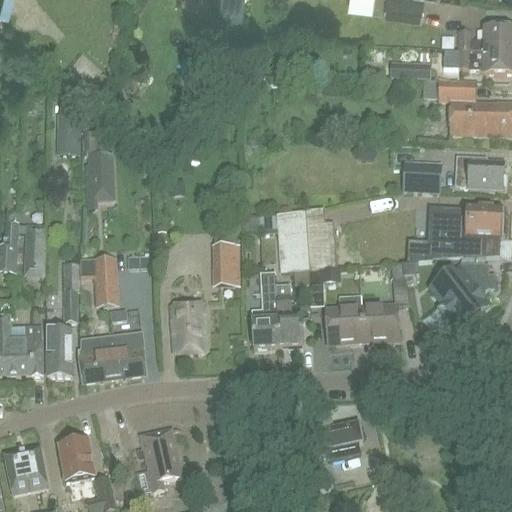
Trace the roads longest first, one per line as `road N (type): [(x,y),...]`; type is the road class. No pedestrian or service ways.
road 1 (residential): [(0,431),(129,395),(218,385)]
road 2 (residential): [(218,385),(427,376)]
road 3 (residential): [(246,511),(218,385)]
